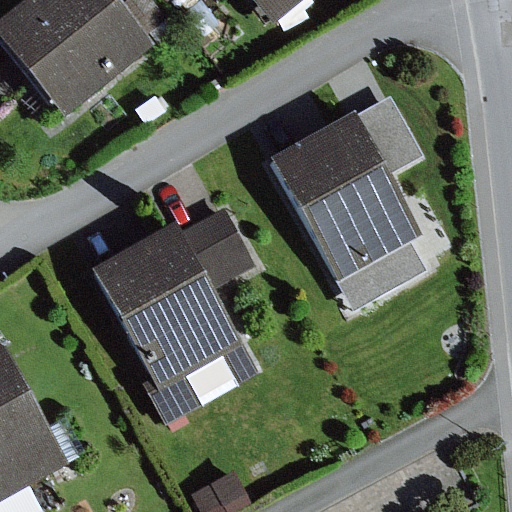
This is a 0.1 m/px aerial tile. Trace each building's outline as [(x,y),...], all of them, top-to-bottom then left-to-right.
[(110,0),(24,0),(0,19),(0,36),(60,115),(147,47),(110,0)] [(248,0),(272,28),(305,0),(248,0)] [(389,98),(352,118),(385,177),(422,157),(389,98)] [(352,118),(270,163),(337,284),(408,245),(419,239),(385,177),(352,118)] [(223,209),(177,235),(209,293),(256,267),(223,209)] [(172,228),(87,276),(148,381),(140,386),(165,429),(257,377),(209,293),(177,235),(172,228)] [(408,245),(337,284),(353,314),(424,275),(408,245)] [(0,350),(0,505),(66,469),(0,350)] [(235,475),(190,498),(197,511),(241,511),(251,507),(235,475)]
